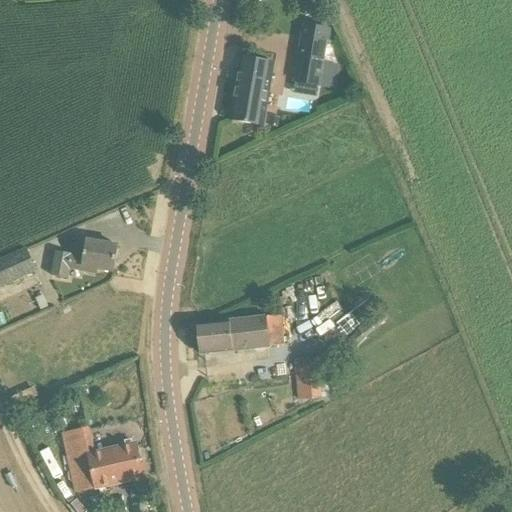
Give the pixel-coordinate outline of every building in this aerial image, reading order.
[(247,0),(244,19),(252,20),(256,0),(247,0)] [(294,83),(322,88),(332,31),(304,26),(294,83)] [(241,59),(241,60),(230,121),(264,127),(275,65),(241,59)] [(280,118),(272,117),(271,128),(278,129),(280,118)] [(85,258),(73,256),(73,255),(57,252),(53,276),(68,279),(70,269),(98,274),(99,271),(115,273),(119,247),(88,242),(85,258)] [(27,250),(0,262),(0,288),(37,271),(27,250)] [(201,357),(220,354),(233,352),(233,353),(284,347),(281,319),(267,321),(267,317),(230,322),(231,322),(197,326),(201,357)] [(316,358),(295,361),(299,401),(321,399),(316,358)] [(137,445),(94,454),(89,431),(65,436),(78,493),(144,479),(137,445)]
